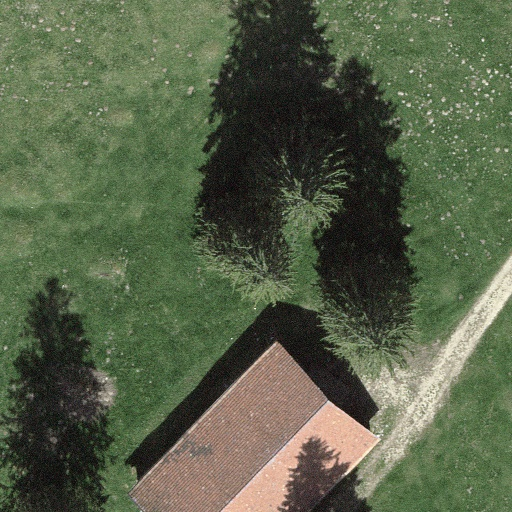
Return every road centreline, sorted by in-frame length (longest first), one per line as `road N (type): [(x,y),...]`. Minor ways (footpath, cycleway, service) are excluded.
road 1 (track): [(337,511),(433,390)]
road 2 (track): [(511,281),(433,390)]
